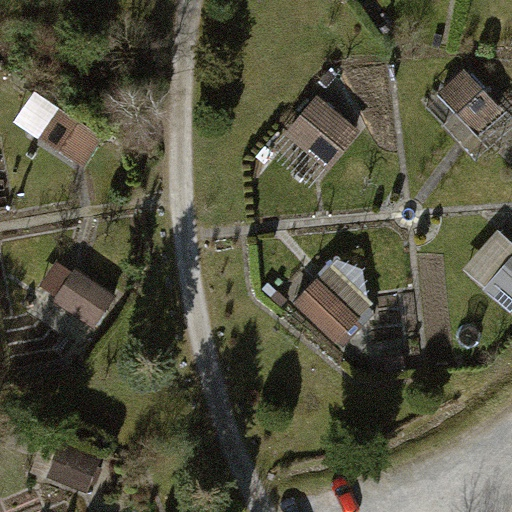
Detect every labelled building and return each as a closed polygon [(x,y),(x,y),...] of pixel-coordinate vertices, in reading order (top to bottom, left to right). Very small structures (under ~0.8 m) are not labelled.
[(471,61),(445,87),(482,124),(508,98),(471,61)] [(323,85),(293,123),(336,157),(367,120),(323,85)] [(511,296),(511,224),(506,219),(470,261),(511,296)] [(300,286),(336,335),(387,297),(352,249),(300,286)] [(99,317),(120,285),(76,257),(55,289),(99,317)]
